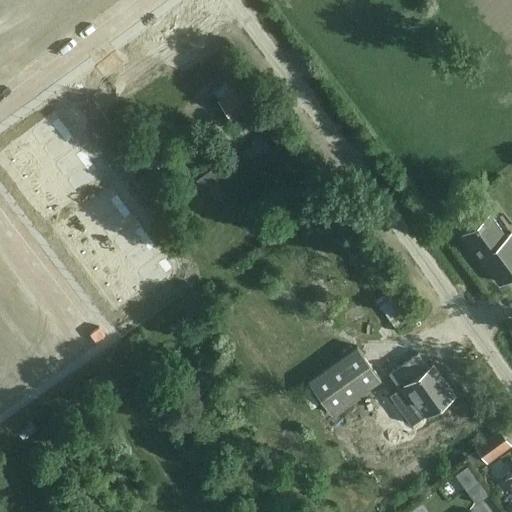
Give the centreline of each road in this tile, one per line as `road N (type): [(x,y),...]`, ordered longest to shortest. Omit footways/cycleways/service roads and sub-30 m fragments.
road 1 (unclassified): [(435,281),(228,0)]
road 2 (residential): [(0,400),(88,339),(0,226)]
road 3 (residential): [(0,102),(146,0)]
road 4 (residential): [(511,389),(435,281)]
